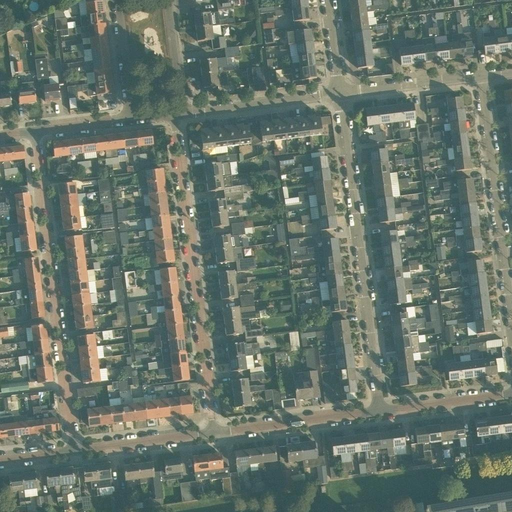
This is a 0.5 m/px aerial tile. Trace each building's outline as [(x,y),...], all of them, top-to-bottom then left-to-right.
[(307,7),(306,0),(290,0),(292,9),(307,7)] [(365,7),(364,0),(348,0),(350,8),(365,7)] [(228,1),(216,2),(217,11),(232,9),(231,1),(228,1)] [(87,15),(103,13),(102,2),(86,4),(78,5),(79,16),(87,15)] [(374,12),(374,10),(382,9),(389,9),(388,4),(373,6),(365,7),(350,8),(351,21),(366,19),(366,13),(374,12)] [(274,13),(274,12),(284,10),(284,6),(257,10),(257,15),(274,13)] [(307,7),(292,9),(293,22),(309,20),(307,7)] [(66,18),(63,10),(55,13),(55,20),(66,18)] [(195,28),(227,25),(226,20),(219,21),(218,12),(194,15),(195,28)] [(105,25),(103,13),(87,15),(88,27),(105,25)] [(368,31),(376,30),(385,29),(388,28),(387,24),(376,25),(367,26),(366,19),(351,21),(353,33),(368,31)] [(80,28),(74,29),(74,35),(80,34),(89,33),(90,39),(106,37),(105,25),(88,27),(80,28)] [(213,50),(224,48),(226,48),(224,38),(221,38),(219,26),(227,25),(195,28),(197,42),(211,40),(213,50)] [(304,26),(286,29),(287,45),(289,45),(297,44),(312,42),(310,30),(304,31),(304,26)] [(459,43),(458,35),(456,26),(452,26),(453,35),(451,36),(452,44),(447,44),(449,60),(460,58),(459,43)] [(429,47),(423,47),(425,63),(437,61),(435,46),(434,38),(433,28),(427,29),(429,38),(428,38),(429,47)] [(353,33),(354,45),(370,43),(368,31),(353,33)] [(494,31),(489,31),(490,39),(483,40),(484,55),(497,54),(495,38),(494,31)] [(108,48),(106,37),(90,39),(90,43),(82,44),(83,51),(91,50),(108,48)] [(497,54),(509,52),(507,37),(495,38),(497,54)] [(459,43),(460,58),(473,57),(471,41),(459,43)] [(312,42),(297,44),(298,56),(313,54),(312,42)] [(354,45),(356,56),(388,52),(388,48),(371,50),(370,43),(354,45)] [(449,60),(447,44),(435,46),(437,61),(449,60)] [(226,48),(224,48),(225,58),(226,58),(226,59),(231,58),(239,57),(238,47),(226,48)] [(425,63),(423,47),(411,49),(413,64),(425,63)] [(108,48),(91,50),(93,62),(109,60),(108,48)] [(401,66),(413,64),(411,49),(399,50),(401,66)] [(388,52),(356,56),(357,69),(373,67),(372,60),(389,57),(388,52)] [(49,86),(48,74),(45,54),(34,55),(37,80),(42,79),(45,102),(60,100),(58,85),(49,86)] [(299,68),(315,66),(313,54),(298,56),(299,63),(290,64),(291,69),(299,68)] [(232,66),(231,58),(226,59),(226,58),(225,58),(200,61),(201,75),(217,73),(217,72),(232,71),(232,66)] [(109,60),(93,62),(94,73),(110,70),(109,60)] [(22,72),(20,61),(13,63),(15,73),(22,72)] [(282,70),(282,75),(292,74),(292,81),(316,78),(315,66),(299,68),(291,69),(282,70)] [(265,81),(263,71),(263,67),(255,68),(257,82),(265,81)] [(94,73),(85,74),(76,75),(73,75),(74,82),(86,80),(87,85),(81,85),(81,86),(112,82),(110,70),(94,73)] [(275,71),(268,72),(270,84),(277,83),(275,71)] [(219,86),(217,73),(201,75),(203,88),(219,86)] [(113,94),(112,82),(81,86),(82,92),(96,90),(97,96),(113,94)] [(36,103),(34,91),(39,90),(38,84),(34,84),(33,83),(22,85),(22,84),(16,84),(19,105),(36,103)] [(78,98),(77,88),(76,86),(67,87),(67,89),(68,99),(78,98)] [(13,94),(12,87),(0,88),(0,107),(11,106),(10,94),(13,94)] [(448,112),(463,110),(461,98),(446,100),(448,112)] [(413,105),(401,106),(405,139),(410,138),(409,129),(408,129),(407,121),(415,120),(413,105)] [(401,106),(389,108),(391,123),(398,122),(400,140),(405,139),(401,106)] [(379,125),(391,123),(389,108),(377,109),(379,125)] [(381,142),(380,133),(379,125),(377,109),(365,111),(367,126),(373,125),(374,134),(375,134),(376,136),(368,137),(369,144),(381,142)] [(448,112),(440,113),(431,114),(431,118),(440,117),(440,119),(449,118),(449,124),(465,122),(463,110),(448,112)] [(307,117),(310,136),(322,135),(319,115),(307,117)] [(310,136),(307,117),(295,118),(298,138),(310,136)] [(298,138),(295,118),(284,120),(286,139),(298,138)] [(286,139),(284,120),(272,121),(274,140),(286,139)] [(274,140),(272,121),(259,123),(260,127),(255,128),(257,145),(262,145),(261,142),(274,140)] [(449,124),(450,130),(445,131),(433,133),(433,138),(466,133),(465,122),(449,124)] [(257,145),(255,128),(249,129),(248,124),(236,126),(239,145),(250,143),(250,146),(257,145)] [(420,142),(426,141),(429,141),(429,139),(427,125),(416,126),(418,142),(420,142)] [(239,145),(236,126),(225,127),(227,146),(239,145)] [(227,146),(225,127),(212,129),(215,148),(227,146)] [(215,148),(212,129),(200,130),(202,145),(202,149),(215,148)] [(151,131),(137,133),(139,147),(153,145),(151,131)] [(139,147),(137,133),(123,135),(124,148),(139,147)] [(433,138),(434,142),(434,143),(443,142),(444,149),(447,148),(468,146),(466,133),(433,138)] [(123,135),(109,136),(110,150),(112,164),(112,168),(113,169),(118,169),(117,163),(118,163),(116,149),(124,148),(123,135)] [(109,136),(95,138),(96,152),(105,151),(106,159),(105,159),(105,165),(107,164),(108,169),(112,168),(112,164),(110,150),(109,136)] [(81,140),(82,154),(96,152),(95,138),(81,140)] [(81,140),(67,142),(68,155),(82,154),(81,140)] [(67,142),(53,143),(55,157),(68,155),(67,142)] [(454,159),(469,157),(468,146),(447,148),(448,160),(454,159)] [(10,161),(24,159),(23,147),(8,149),(10,161)] [(8,149),(0,149),(0,162),(3,162),(10,161),(8,149)] [(264,160),(268,161),(275,160),(274,156),(273,150),(263,154),(264,160)] [(370,152),(371,164),(387,162),(385,150),(370,152)] [(427,151),(421,151),(422,164),(430,163),(428,151),(427,151)] [(218,157),(219,164),(204,165),(206,179),(222,177),(231,176),(229,163),(239,162),(238,154),(218,157)] [(279,167),(294,165),(293,156),(278,158),(279,167)] [(295,174),(305,172),(313,171),(312,171),(328,169),(326,157),(311,159),(312,167),(294,169),(295,174)] [(471,170),(469,157),(454,159),(456,172),(471,170)] [(11,175),(10,169),(10,161),(3,162),(4,170),(6,181),(12,180),(11,175)] [(371,164),(373,176),(388,174),(387,162),(371,164)] [(56,171),(57,180),(72,178),(70,164),(60,165),(61,171),(56,171)] [(313,171),(314,183),(329,181),(328,169),(312,171),(313,171)] [(146,171),(147,183),(164,181),(162,170),(146,171)] [(277,180),(276,170),(269,171),(267,172),(267,175),(273,180),(277,180)] [(388,174),(373,176),(375,187),(390,186),(388,174)] [(208,192),(227,190),(228,194),(242,193),(241,186),(232,188),(231,181),(238,180),(237,175),(231,176),(222,177),(206,179),(208,192)] [(102,192),(109,191),(108,179),(97,181),(99,192),(102,192)] [(440,195),(450,194),(450,190),(458,189),(458,193),(473,191),(472,179),(444,183),(443,183),(444,190),(440,191),(440,195)] [(437,180),(425,181),(426,188),(438,187),(437,180)] [(164,181),(147,183),(148,189),(138,190),(139,196),(146,195),(165,193),(164,181)] [(298,193),(298,197),(307,196),(315,195),(331,193),(329,181),(314,183),(314,184),(306,185),(307,192),(298,193)] [(75,183),(58,185),(60,197),(76,194),(75,183)] [(375,187),(376,200),(391,198),(390,186),(375,187)] [(111,202),(109,191),(102,192),(99,192),(100,203),(103,203),(111,202)] [(458,193),(459,198),(460,205),(475,203),(473,191),(458,193)] [(165,193),(146,195),(146,200),(149,199),(150,207),(166,205),(165,193)] [(228,194),(228,201),(243,199),(242,193),(228,194)] [(331,193),(315,195),(317,207),(332,205),(331,193)] [(0,212),(3,212),(8,212),(11,211),(17,211),(17,210),(30,208),(29,194),(5,197),(6,203),(0,203),(0,212)] [(60,197),(61,208),(86,205),(85,194),(76,195),(76,194),(60,197)] [(376,200),(378,211),(393,209),(391,198),(376,200)] [(209,201),(210,214),(242,211),(241,206),(234,207),(234,205),(225,206),(224,199),(209,201)] [(111,202),(103,203),(104,213),(112,212),(111,202)] [(460,205),(461,217),(476,215),(475,203),(460,205)] [(79,218),(78,207),(86,206),(86,205),(61,208),(63,220),(79,218)] [(168,216),(166,205),(150,207),(152,218),(168,216)] [(334,217),(332,205),(317,207),(319,219),(334,217)] [(401,208),(393,209),(378,211),(379,224),(394,222),(394,216),(402,215),(401,213),(426,210),(425,205),(410,207),(401,208)] [(32,222),(30,208),(17,210),(17,211),(11,211),(11,218),(9,218),(10,225),(18,224),(32,222)] [(242,211),(210,214),(212,228),(228,226),(227,218),(235,217),(242,216),(242,211)] [(114,228),(112,214),(100,216),(102,230),(114,228)] [(461,217),(463,229),(478,227),(476,215),(461,217)] [(169,228),(168,216),(152,218),(153,230),(169,228)] [(336,229),(334,217),(319,219),(320,231),(336,229)] [(63,220),(64,231),(80,229),(79,218),(63,220)] [(20,238),(34,237),(32,222),(18,224),(20,238)] [(416,231),(427,229),(426,223),(416,224),(416,225),(407,226),(408,231),(416,230),(416,231)] [(456,242),(464,241),(479,239),(478,227),(463,229),(464,236),(446,238),(447,243),(456,242)] [(171,239),(169,228),(153,230),(154,241),(171,239)] [(215,250),(240,247),(238,236),(245,235),(244,228),(231,230),(232,235),(229,236),(229,235),(213,237),(215,250)] [(397,244),(405,242),(414,241),(414,237),(405,238),(405,237),(396,238),(396,231),(380,233),(382,245),(397,244)] [(103,246),(116,245),(115,237),(114,237),(114,232),(102,233),(103,239),(103,246)] [(36,251),(34,237),(20,238),(22,253),(36,251)] [(65,239),(66,250),(83,248),(81,237),(65,239)] [(154,241),(156,253),(172,251),(171,239),(154,241)] [(322,241),(322,247),(307,249),(307,247),(299,248),(298,239),(288,240),(291,257),(300,256),(339,251),(337,239),(322,241)] [(479,239),(464,241),(466,253),(481,251),(479,239)] [(382,245),(383,257),(399,256),(397,244),(382,245)] [(240,247),(215,250),(217,264),(236,262),(237,271),(256,269),(254,258),(242,260),(240,247)] [(68,262),(84,260),(83,248),(66,250),(68,262)] [(174,262),(172,251),(156,253),(157,265),(174,262)] [(340,263),(339,251),(300,256),(300,261),(315,259),(318,259),(319,265),(340,263)] [(385,270),(400,268),(399,256),(383,257),(385,270)] [(38,274),(37,259),(25,260),(27,275),(38,274)] [(68,262),(69,274),(86,271),(84,260),(68,262)] [(451,277),(461,276),(469,275),(484,273),(482,261),(467,263),(468,269),(460,270),(460,271),(451,272),(451,277)] [(308,275),(308,279),(309,279),(342,275),(340,263),(319,265),(319,273),(308,275)] [(385,270),(387,281),(402,279),(401,274),(409,272),(419,270),(418,266),(418,265),(408,267),(400,268),(385,270)] [(160,270),(162,285),(176,283),(174,269),(160,270)] [(86,271),(69,274),(71,285),(87,283),(86,271)] [(219,287),(235,285),(233,271),(218,273),(219,287)] [(136,288),(134,272),(124,273),(126,289),(136,288)] [(485,285),(484,273),(469,275),(470,287),(485,285)] [(40,288),(38,274),(27,275),(29,290),(40,288)] [(342,275),(309,279),(309,284),(327,282),(328,289),(343,287),(342,275)] [(425,276),(415,279),(417,285),(427,281),(425,276)] [(122,290),(120,278),(114,279),(111,279),(113,291),(115,290),(115,291),(122,290)] [(387,281),(388,293),(403,291),(402,279),(387,281)] [(235,285),(219,287),(221,300),(237,298),(236,292),(256,290),(255,282),(243,284),(235,285)] [(71,285),(72,296),(88,294),(87,283),(71,285)] [(176,283),(162,285),(163,299),(178,297),(176,283)] [(487,297),(485,285),(470,287),(472,299),(487,297)] [(328,289),(329,301),(344,299),(343,287),(328,289)] [(25,305),(30,304),(42,303),(40,288),(29,290),(20,291),(21,300),(22,305),(25,305)] [(115,291),(117,302),(123,301),(122,290),(115,291)] [(403,291),(388,293),(390,305),(405,304),(403,291)] [(88,294),(72,296),(73,308),(90,306),(88,294)] [(180,311),(178,297),(163,299),(165,313),(180,311)] [(487,297),(472,299),(473,311),(488,309),(487,297)] [(329,301),(322,302),(311,303),(306,304),(306,305),(305,305),(305,309),(313,308),(330,306),(331,313),(346,311),(344,299),(329,301)] [(253,300),(240,302),(241,309),(254,307),(253,300)] [(124,313),(123,301),(117,302),(117,307),(115,307),(116,314),(118,314),(124,313)] [(26,312),(31,312),(32,319),(44,318),(42,303),(30,304),(25,305),(26,312)] [(429,313),(437,312),(436,305),(428,306),(429,313)] [(73,308),(75,319),(91,317),(90,306),(73,308)] [(259,311),(239,314),(238,307),(222,309),(224,323),(249,320),(260,318),(259,311)] [(490,321),(488,309),(473,311),(475,323),(490,321)] [(181,325),(180,311),(165,313),(167,326),(181,325)] [(391,315),(392,327),(425,323),(425,319),(415,320),(415,318),(407,319),(406,313),(391,315)] [(93,328),(91,317),(75,319),(76,331),(93,328)] [(126,326),(125,320),(119,321),(117,321),(112,322),(113,328),(126,326)] [(241,334),(241,333),(244,332),(245,338),(256,337),(262,336),(261,329),(250,331),(249,320),(224,323),(226,336),(241,334)] [(332,323),(333,330),(333,335),(349,333),(347,321),(332,323)] [(490,321),(475,323),(476,335),(491,333),(490,321)] [(416,329),(426,328),(425,323),(392,327),(394,339),(417,336),(416,329)] [(183,338),(181,325),(167,326),(169,340),(183,338)] [(31,327),(33,342),(47,340),(45,326),(31,327)] [(115,338),(114,331),(102,332),(103,340),(115,338)] [(334,341),(335,347),(350,345),(349,333),(333,335),(326,336),(316,337),(317,342),(326,340),(326,342),(334,341)] [(77,338),(79,349),(95,347),(93,336),(77,338)] [(394,339),(395,351),(428,347),(428,342),(418,344),(417,336),(394,339)] [(257,344),(256,337),(245,338),(246,345),(257,344)] [(185,353),(183,338),(169,340),(160,342),(154,342),(155,349),(161,348),(162,356),(185,353)] [(48,354),(47,340),(33,342),(35,355),(48,354)] [(486,343),(481,343),(482,352),(483,361),(485,376),(497,375),(495,359),(487,360),(485,348),(487,347),(486,343)] [(228,359),(252,356),(251,350),(243,351),(243,344),(227,345),(228,359)] [(319,356),(319,361),(352,357),(350,345),(335,347),(336,354),(319,356)] [(79,349),(80,361),(96,359),(95,347),(79,349)] [(429,351),(428,347),(395,351),(397,363),(412,361),(411,354),(429,351)] [(319,398),(320,397),(316,372),(313,349),(304,350),(307,373),(293,375),(296,400),(312,398),(311,389),(318,388),(319,398)] [(163,363),(156,363),(158,370),(164,370),(163,369),(172,368),(172,369),(187,367),(185,353),(162,356),(163,363)] [(21,365),(22,372),(50,368),(48,354),(35,355),(35,356),(26,357),(27,364),(22,365),(21,365)] [(253,368),(253,361),(252,356),(228,359),(230,372),(246,370),(249,369),(253,368)] [(338,371),(353,369),(352,357),(319,361),(320,366),(337,364),(338,371)] [(80,361),(81,372),(98,370),(96,359),(80,361)] [(399,375),(414,373),(422,372),(421,367),(422,367),(422,366),(413,367),(412,361),(397,363),(399,375)] [(485,376),(483,361),(478,362),(471,362),(473,378),(485,376)] [(473,378),(471,362),(459,364),(461,379),(473,378)] [(449,381),(461,379),(459,364),(447,366),(449,381)] [(131,378),(132,378),(131,366),(127,367),(123,367),(124,379),(131,378)] [(188,381),(187,367),(172,369),(174,382),(188,381)] [(39,384),(52,382),(50,368),(22,372),(23,378),(24,378),(29,377),(30,383),(38,382),(39,384)] [(338,371),(340,383),(355,381),(353,369),(338,371)] [(98,370),(81,372),(83,384),(99,382),(98,370)] [(264,373),(250,374),(251,381),(264,380),(264,373)] [(415,385),(414,373),(399,375),(400,387),(415,385)] [(233,395),(249,393),(257,392),(264,391),(268,391),(267,388),(264,388),(264,386),(257,387),(257,386),(248,387),(247,380),(231,381),(233,395)] [(118,382),(119,392),(128,392),(127,381),(118,382)] [(355,381),(340,383),(341,395),(346,394),(346,400),(356,399),(355,393),(357,393),(355,381)] [(1,394),(29,391),(28,382),(0,385),(1,394)] [(119,392),(118,382),(118,383),(111,383),(112,390),(119,389),(119,392)] [(332,384),(322,385),(325,404),(334,403),(332,384)] [(108,386),(100,387),(100,395),(109,394),(108,386)] [(95,388),(94,388),(84,389),(85,397),(96,396),(95,388)] [(264,391),(265,399),(266,401),(272,400),(273,403),(281,402),(280,401),(280,393),(279,390),(268,391),(264,391)] [(250,406),(249,393),(233,395),(235,408),(250,406)] [(179,399),(181,415),(193,414),(191,397),(179,399)] [(170,417),(181,415),(179,399),(167,400),(170,417)] [(167,400),(156,402),(158,418),(170,417),(167,400)] [(147,420),(158,418),(156,402),(144,403),(147,420)] [(144,403),(133,405),(135,421),(147,420),(144,403)] [(123,423),(135,421),(133,405),(121,406),(123,423)] [(121,406),(109,408),(111,424),(123,423),(121,406)] [(28,423),(29,435),(44,433),(42,421),(41,421),(40,412),(41,412),(40,407),(34,408),(32,408),(33,418),(27,418),(28,423)] [(86,407),(79,408),(81,422),(88,421),(88,427),(100,426),(98,409),(86,411),(86,407)] [(109,408),(98,409),(100,426),(111,424),(109,408)] [(499,418),(501,434),(511,432),(511,426),(511,417),(499,418)] [(499,418),(487,420),(491,455),(495,455),(495,452),(496,452),(494,443),(496,443),(495,434),(501,434),(499,418)] [(42,421),(44,433),(58,431),(57,419),(55,419),(42,421)] [(491,455),(487,420),(475,421),(476,437),(482,436),(483,444),(485,444),(486,456),(491,455)] [(15,437),(29,435),(28,423),(13,425),(15,437)] [(463,423),(451,424),(455,460),(460,460),(457,439),(465,438),(463,423)] [(454,458),(455,460),(451,424),(439,426),(441,441),(442,450),(449,449),(450,458),(454,458)] [(0,437),(0,438),(15,437),(13,425),(0,426),(0,437)] [(439,426),(427,428),(429,443),(441,441),(439,426)] [(417,445),(422,444),(425,465),(431,464),(431,461),(430,451),(429,443),(427,428),(415,429),(417,445)] [(403,431),(391,432),(393,448),(405,446),(403,431)] [(381,449),(386,448),(387,457),(388,456),(390,471),(395,470),(395,465),(394,456),(393,456),(392,448),(393,448),(391,432),(379,434),(381,449)] [(367,435),(372,473),(376,472),(374,458),(376,458),(375,450),(381,449),(379,434),(367,435)] [(360,474),(372,473),(367,435),(355,437),(357,452),(364,451),(366,464),(359,465),(360,474)] [(355,437),(343,438),(348,476),(347,471),(352,471),(349,453),(357,452),(355,437)] [(333,455),(340,454),(343,477),(348,476),(343,438),(331,440),(333,455)] [(300,444),(302,461),(316,459),(314,442),(300,444)] [(300,444),(286,446),(288,463),(302,461),(300,444)] [(274,447),(261,449),(265,478),(271,477),(269,463),(276,462),(274,447)] [(248,451),(250,465),(257,464),(259,478),(265,478),(261,449),(248,451)] [(236,467),(250,465),(248,451),(234,452),(236,467)] [(220,454),(206,456),(208,471),(216,470),(216,477),(223,476),(220,454)] [(208,471),(206,456),(192,458),(194,473),(208,471)] [(183,479),(182,475),(180,460),(164,462),(164,466),(160,467),(162,482),(183,479)] [(112,479),(111,479),(109,463),(96,465),(98,489),(113,487),(112,479)] [(152,463),(137,465),(139,479),(154,477),(152,463)] [(84,483),(90,482),(91,490),(93,490),(94,497),(99,496),(98,489),(96,465),(82,467),(84,483)] [(139,479),(137,465),(123,467),(125,481),(139,479)] [(315,480),(316,485),(327,484),(324,466),(316,467),(318,479),(315,480)] [(72,468),(58,470),(62,501),(67,501),(67,494),(74,490),(72,468)] [(47,488),(55,487),(56,494),(55,494),(56,502),(62,501),(58,470),(45,471),(47,488)] [(281,472),(283,489),(295,488),(294,482),(291,482),(289,470),(281,471),(281,472)] [(283,489),(281,472),(274,473),(276,490),(283,489)] [(35,473),(22,475),(26,511),(31,511),(30,505),(29,497),(29,490),(37,489),(35,473)] [(237,473),(229,474),(231,484),(238,483),(237,473)] [(230,477),(222,478),(224,497),(232,496),(231,484),(229,474),(230,477)] [(26,511),(22,475),(8,476),(10,492),(18,491),(20,507),(20,509),(17,509),(16,511),(25,511),(26,511)] [(197,482),(190,483),(192,501),(200,500),(197,482)] [(190,483),(179,484),(182,503),(192,501),(190,483)] [(238,483),(231,484),(232,496),(245,494),(245,490),(239,491),(238,483)] [(162,499),(161,487),(154,488),(155,499),(142,501),(143,503),(143,508),(163,506),(162,499)] [(76,504),(81,503),(80,498),(79,490),(79,488),(76,489),(76,491),(72,493),(76,504)] [(143,508),(143,503),(130,505),(128,490),(121,491),(124,510),(124,511),(143,508)] [(124,510),(121,491),(112,492),(115,511),(124,510)] [(500,511),(511,511),(511,493),(497,496),(500,511)] [(43,497),(45,507),(52,506),(50,496),(43,497)] [(500,511),(497,496),(462,502),(463,511),(500,511)] [(37,508),(44,507),(42,497),(36,498),(37,508)] [(88,497),(82,498),(80,498),(81,503),(81,504),(82,511),(90,511),(88,497)] [(463,511),(462,502),(426,508),(426,510),(426,511),(463,511)] [(407,511),(426,511),(426,510),(424,510),(422,503),(406,505),(407,511)]
